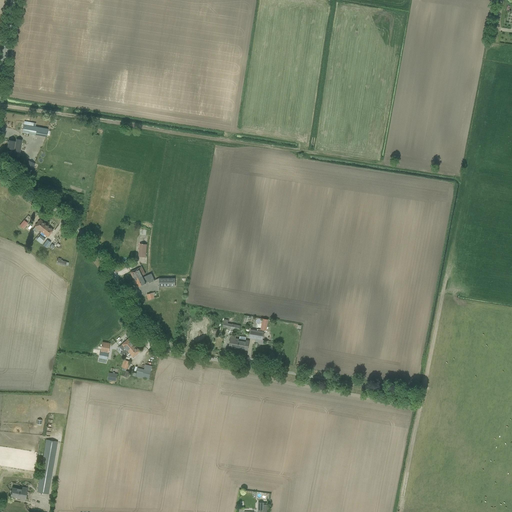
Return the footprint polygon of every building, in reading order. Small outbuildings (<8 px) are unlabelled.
[(22,133),(47,137),(48,129),(23,125),(22,133)] [(7,148),(18,150),(17,150),(18,145),(22,145),(23,143),(9,140),(7,148)] [(26,166),(33,169),(35,164),(28,161),(26,166)] [(34,226),(41,232),(47,225),(40,219),(34,226)] [(41,232),(47,237),(53,230),(47,225),(41,232)] [(36,240),(41,244),(45,239),(40,235),(36,240)] [(139,257),(146,258),(147,244),(140,244),(139,257)] [(130,272),(134,280),(142,276),(146,274),(142,266),(130,272)] [(134,280),(138,287),(146,283),(148,282),(149,283),(155,280),(151,273),(143,277),(142,276),(134,280)] [(159,278),(159,287),(175,287),(175,278),(159,278)] [(224,319),(223,327),(240,330),(241,325),(228,323),(229,319),(224,319)] [(249,338),(263,340),(264,332),(250,329),(249,338)] [(231,335),(229,347),(237,348),(239,340),(236,339),(236,336),(231,335)] [(120,353),(123,356),(126,354),(125,353),(128,351),(134,345),(129,338),(119,347),(123,351),(120,353)] [(239,340),(237,348),(247,350),(249,341),(245,341),(239,340)] [(98,361),(107,363),(110,343),(103,342),(101,351),(100,351),(98,361)] [(131,355),(133,357),(140,351),(134,345),(128,351),(128,352),(126,353),(129,357),(131,355)] [(136,377),(149,380),(152,366),(145,364),(144,369),(138,368),(136,377)] [(108,380),(116,381),(117,374),(109,372),(108,380)] [(37,492),(48,494),(49,493),(48,493),(57,442),(46,440),(37,492)] [(21,500),(25,500),(26,490),(26,491),(23,491),(23,490),(12,488),(11,493),(10,493),(10,494),(11,494),(10,497),(21,499),(21,500)] [(258,511),(267,511),(267,504),(263,504),(263,503),(258,503),(258,511)]
